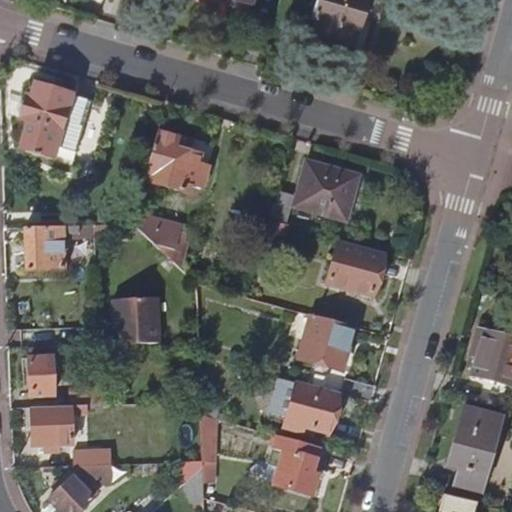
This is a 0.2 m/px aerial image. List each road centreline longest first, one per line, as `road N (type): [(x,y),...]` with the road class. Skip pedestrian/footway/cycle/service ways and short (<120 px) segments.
road 1 (residential): [(0,24),(475,157)]
road 2 (residential): [(378,511),(475,157)]
road 3 (residential): [(475,157),(511,26)]
